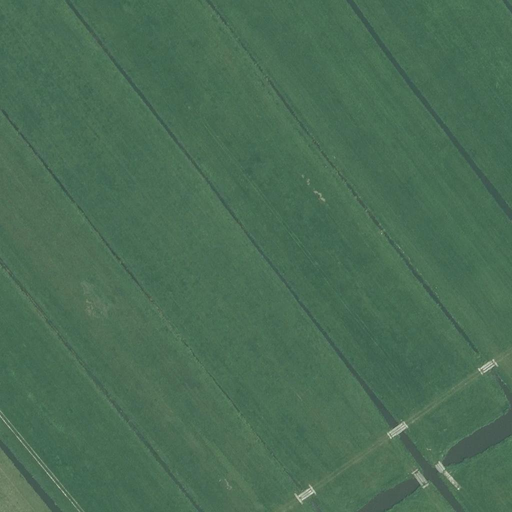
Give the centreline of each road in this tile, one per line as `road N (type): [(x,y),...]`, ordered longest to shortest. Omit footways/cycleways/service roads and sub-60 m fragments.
road 1 (track): [(511,377),(228,0)]
road 2 (track): [(480,371),(284,511)]
road 3 (track): [(83,511),(0,413)]
